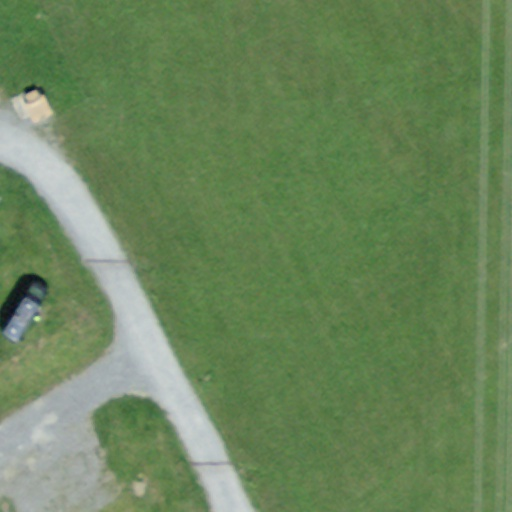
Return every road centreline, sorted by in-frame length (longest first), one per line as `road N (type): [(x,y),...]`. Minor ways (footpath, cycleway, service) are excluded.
road 1 (track): [(0,113),(41,160),(226,511)]
road 2 (track): [(147,363),(0,445)]
